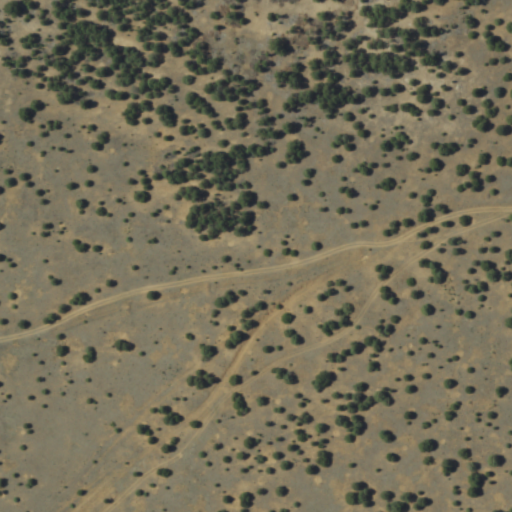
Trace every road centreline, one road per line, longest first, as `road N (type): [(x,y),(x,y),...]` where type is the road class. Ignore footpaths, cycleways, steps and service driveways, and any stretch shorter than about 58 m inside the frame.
road 1 (track): [(64,511),(227,380),(470,227),(511,213)]
road 2 (track): [(511,209),(441,219),(388,243),(356,243),(282,267),(173,284),(0,340)]
